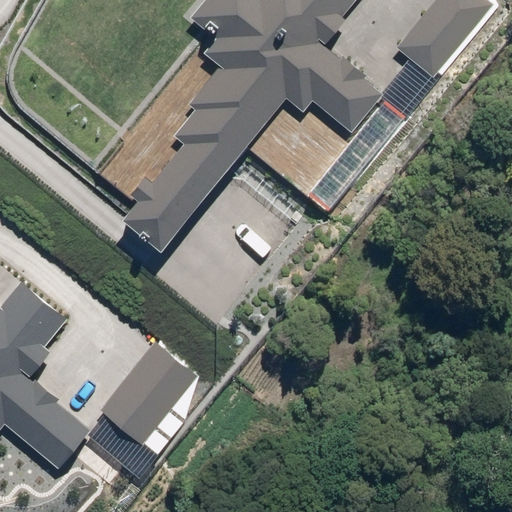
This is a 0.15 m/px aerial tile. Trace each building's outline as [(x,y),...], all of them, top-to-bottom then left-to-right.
[(139,195),(127,209),(164,238),(296,79),(353,126),(385,87),(351,59),(353,56),(325,33),(345,9),(340,4),(343,0),(208,0),(198,13),(223,33),(207,52),(221,63),(203,84),(207,87),(173,127),(188,139),(153,181),(144,173),(131,189),(139,195)] [(484,0),(432,0),(400,44),(441,75),(493,6),(484,0)] [(290,211),(249,175),(210,219),(251,256),(290,211)] [(0,423),(6,416),(63,462),(97,422),(61,393),(64,390),(36,367),(56,343),(50,339),(71,313),(22,272),(0,298),(0,423)] [(157,338),(105,407),(146,438),(198,369),(157,338)]
